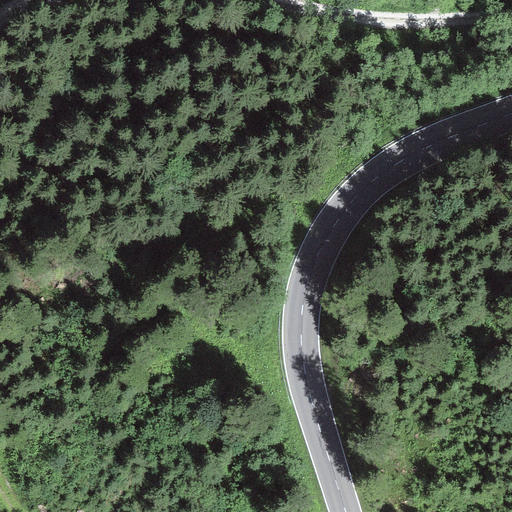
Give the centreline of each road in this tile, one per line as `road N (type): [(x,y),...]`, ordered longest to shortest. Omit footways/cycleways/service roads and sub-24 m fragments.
road 1 (secondary): [(511,113),(431,143),(378,175),(339,215),(312,264),(301,312),(303,358),(347,511)]
road 2 (track): [(221,0),(452,26),(511,18)]
